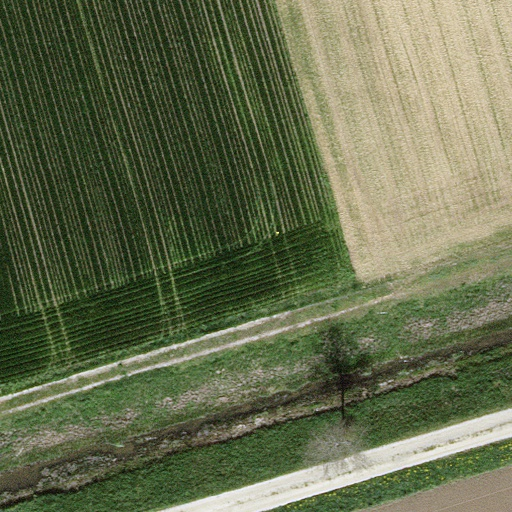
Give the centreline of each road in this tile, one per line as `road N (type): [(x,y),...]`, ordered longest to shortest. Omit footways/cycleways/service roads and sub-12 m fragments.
road 1 (track): [(511,255),(0,405)]
road 2 (track): [(511,427),(223,511)]
